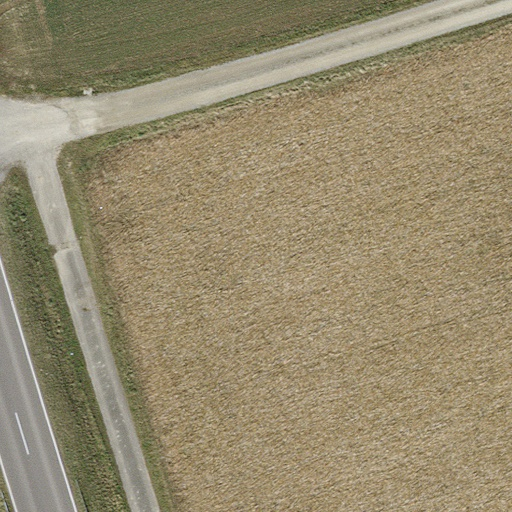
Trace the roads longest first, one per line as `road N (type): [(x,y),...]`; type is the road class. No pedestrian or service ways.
road 1 (track): [(34,130),(511,6)]
road 2 (track): [(34,130),(150,511)]
road 3 (secondary): [(51,511),(0,339)]
